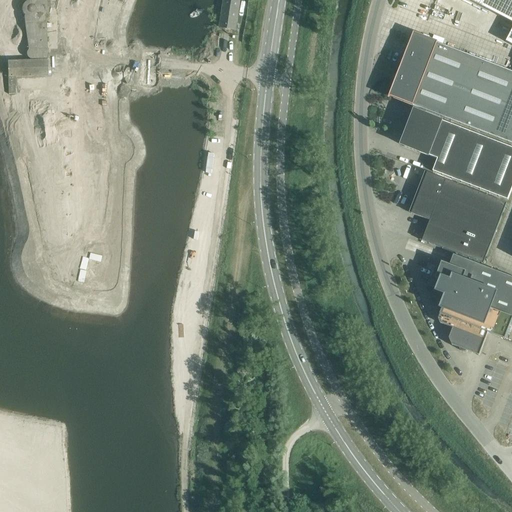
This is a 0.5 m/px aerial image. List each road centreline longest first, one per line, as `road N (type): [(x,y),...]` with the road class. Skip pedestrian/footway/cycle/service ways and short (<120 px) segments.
road 1 (track): [(247,0),(188,411),(185,511)]
road 2 (unclassified): [(486,438),(431,372),(376,248),(359,174),(358,117),(379,0)]
road 3 (primary): [(329,416),(282,321),(266,239),(266,76)]
road 4 (unclassified): [(345,406),(287,261),(279,160),(286,81)]
road 5 (track): [(215,511),(217,409),(245,206),(261,187)]
road 6 (unclassified): [(432,511),(345,406)]
road 7 (primary): [(404,511),(358,463),(329,416)]
road 8 (track): [(286,511),(284,450),(291,436),(329,416)]
